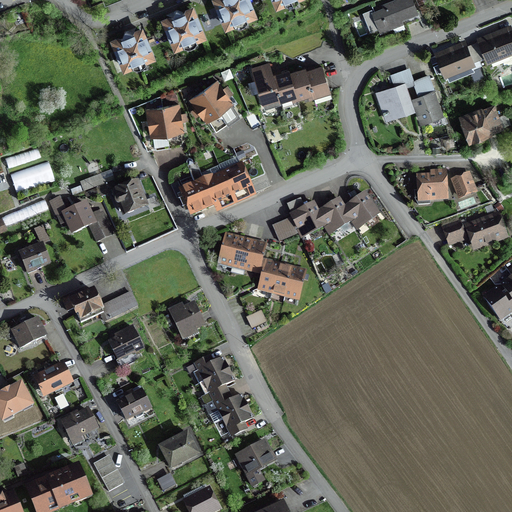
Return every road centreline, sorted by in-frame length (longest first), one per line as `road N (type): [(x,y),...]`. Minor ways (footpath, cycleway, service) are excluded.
road 1 (residential): [(182,232),(277,421),(345,511)]
road 2 (residential): [(511,360),(363,156)]
road 3 (residential): [(41,295),(154,511)]
road 4 (residential): [(182,232),(363,156)]
road 5 (residential): [(350,80),(395,46),(511,4)]
road 6 (residential): [(41,295),(182,232)]
